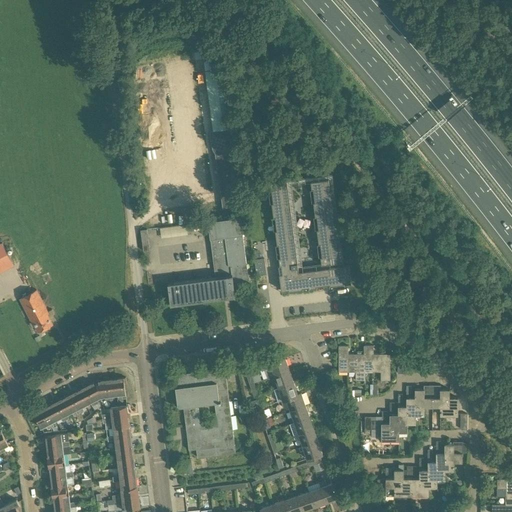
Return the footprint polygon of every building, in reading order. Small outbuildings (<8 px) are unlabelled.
[(216,56),(213,57),(203,58),(204,70),(212,130),(215,148),(223,208),(240,206),(234,156),(239,156),(238,146),(235,127),(227,67),(216,56)] [(328,179),(311,181),(312,189),(313,188),(315,202),(313,202),(315,216),(317,216),(318,229),(317,229),(319,243),(320,243),(322,256),(320,256),(321,264),(339,262),(328,179)] [(289,289),(289,290),(303,289),(303,287),(309,286),(309,288),(316,287),(316,285),(329,284),(330,285),(344,283),(344,282),(350,281),(348,265),(298,271),(287,180),(269,182),(270,190),(272,189),(273,202),(272,202),(273,217),(275,217),(277,230),(275,230),(277,244),(279,244),(280,257),(279,257),(280,265),(281,265),(282,273),(279,274),(280,285),(281,290),(289,289)] [(215,277),(168,283),(170,305),(235,296),(233,281),(248,279),(246,262),(242,234),(243,234),(240,217),(208,221),(215,277)] [(143,251),(148,250),(150,250),(147,229),(140,230),(143,251)] [(256,275),(266,274),(264,258),(254,259),(256,275)] [(52,309),(47,311),(36,290),(19,298),(31,322),(32,321),(38,332),(53,324),(49,317),(51,315),(54,321),(57,320),(52,309)] [(356,363),(356,354),(348,354),(348,345),(338,345),(339,372),(347,372),(347,363),(356,363)] [(381,363),(381,354),(373,354),(373,345),(364,345),(364,354),(364,372),(365,372),(372,372),(372,363),(381,363)] [(364,354),(356,354),(356,363),(347,363),(347,372),(355,372),(355,380),(365,380),(365,372),(364,372),(364,354)] [(372,363),(372,372),(380,372),(380,380),(390,380),(390,354),(381,354),(381,363),(372,363)] [(289,370),(285,358),(263,366),(267,378),(274,376),(289,370)] [(197,457),(235,452),(225,368),(174,375),(176,387),(175,387),(178,408),(183,407),(189,450),(196,449),(197,457)] [(293,382),(289,370),(274,376),(278,387),(293,382)] [(104,380),(95,381),(100,397),(105,396),(106,400),(109,400),(107,377),(104,377),(104,380)] [(110,377),(107,377),(109,400),(112,399),(112,395),(117,394),(115,378),(110,379),(110,377)] [(125,377),(115,378),(117,394),(122,394),(123,398),(126,397),(124,383),(126,383),(125,377)] [(87,382),(85,384),(95,404),(98,402),(96,399),(100,397),(95,381),(89,384),(87,382)] [(298,394),(293,382),(278,387),(283,399),(286,398),(298,394)] [(249,384),(254,396),(258,395),(254,383),(249,384)] [(83,387),(78,390),(86,404),(91,402),(93,405),(95,404),(85,384),(82,385),(83,387)] [(432,407),(440,407),(449,406),(449,397),(449,389),(440,389),(440,385),(434,385),(434,397),(432,397),(432,407)] [(432,407),(432,397),(429,397),(424,397),(424,389),(423,389),(415,389),(415,397),(415,407),(424,407),(432,407)] [(72,390),(70,391),(80,412),(83,410),(81,406),(86,404),(78,390),(74,392),(72,390)] [(68,395),(63,397),(71,412),(76,409),(78,413),(80,412),(70,391),(67,393),(68,395)] [(301,393),(298,394),(286,398),(290,410),(305,405),(301,393)] [(58,398),(55,399),(65,420),(68,418),(66,414),(71,412),(63,397),(59,400),(58,398)] [(407,415),(416,415),(424,415),(424,407),(415,407),(415,397),(406,397),(406,406),(407,415)] [(458,397),(449,397),(449,406),(440,407),(440,415),(458,415),(458,397)] [(53,402),(48,405),(56,419),(60,417),(62,421),(65,420),(55,399),(52,400),(53,402)] [(43,405),(40,407),(50,427),(53,426),(51,422),(56,419),(48,405),(44,407),(43,405)] [(102,415),(103,419),(128,416),(127,405),(110,407),(111,412),(108,412),(108,414),(102,415)] [(305,405),(290,410),(294,422),(309,417),(305,405)] [(398,406),(398,414),(398,423),(407,424),(416,424),(416,415),(407,415),(406,406),(398,406)] [(38,410),(33,413),(40,427),(45,425),(47,429),(50,427),(40,407),(37,408),(38,410)] [(407,432),(407,424),(398,423),(398,414),(389,414),(389,422),(390,432),(399,432),(407,432)] [(87,424),(97,422),(95,415),(87,420),(87,424)] [(130,426),(128,416),(103,419),(103,423),(105,423),(106,429),(113,428),(130,426)] [(376,429),(370,429),(365,429),(365,434),(371,434),(371,437),(381,437),(381,440),(399,441),(399,432),(390,432),(389,422),(382,422),(382,416),(375,416),(376,429)] [(314,428),(309,417),(294,422),(298,434),(314,428)] [(130,426),(113,428),(114,436),(108,437),(108,439),(131,436),(130,426)] [(298,434),(303,446),(318,440),(314,428),(298,434)] [(0,445),(3,452),(5,450),(10,448),(1,429),(0,429),(0,445)] [(61,434),(45,436),(46,446),(69,443),(69,441),(62,442),(61,434)] [(115,440),(116,448),(132,446),(131,436),(108,439),(108,441),(115,440)] [(275,442),(270,444),(274,453),(278,451),(278,450),(283,448),(280,440),(275,442)] [(322,452),(318,440),(303,446),(307,458),(322,452)] [(462,462),(462,452),(461,452),(461,441),(454,441),(454,444),(444,444),(444,452),(444,461),(454,462),(462,462)] [(69,443),(46,446),(47,456),(64,454),(63,446),(69,446),(69,443)] [(133,456),(132,446),(116,448),(117,456),(110,457),(110,459),(133,456)] [(444,452),(436,452),(436,461),(436,470),(445,470),(454,470),(454,462),(444,461),(444,452)] [(64,454),(47,456),(49,466),(65,464),(64,454)] [(135,466),(133,456),(110,459),(111,461),(117,460),(118,468),(135,466)] [(324,469),(322,462),(320,457),(311,461),(313,465),(314,465),(316,472),(324,469)] [(184,460),(186,474),(193,473),(191,459),(184,460)] [(436,461),(427,461),(427,469),(428,478),(437,479),(445,479),(445,470),(436,470),(436,461)] [(65,464),(49,466),(50,477),(73,474),(72,472),(70,472),(66,473),(65,464)] [(403,477),(403,469),(403,464),(398,464),(398,469),(395,469),(395,467),(385,467),(385,495),(394,496),(393,487),(403,487),(403,478),(403,477)] [(113,477),(113,479),(136,476),(135,466),(118,468),(119,476),(113,477)] [(437,487),(437,479),(428,478),(427,469),(419,469),(419,478),(419,487),(429,487),(437,487)] [(73,474),(50,477),(51,487),(67,485),(74,484),(73,476),(73,474)] [(137,486),(136,476),(113,479),(113,481),(120,480),(121,488),(137,486)] [(394,496),(411,496),(411,478),(403,478),(403,477),(403,478),(403,487),(393,487),(394,496)] [(419,478),(411,478),(411,496),(429,496),(429,487),(419,487),(419,478)] [(511,478),(497,479),(497,488),(505,488),(505,496),(511,495),(511,478)] [(338,498),(332,483),(327,485),(325,480),(319,482),(320,487),(325,502),(338,498)] [(67,485),(51,487),(52,497),(69,495),(67,485)] [(137,486),(121,488),(121,493),(119,493),(119,495),(109,496),(109,500),(113,499),(138,496),(137,486)] [(325,502),(320,487),(308,491),(314,506),(325,502)] [(297,495),(302,511),(314,506),(308,491),(297,495)] [(69,495),(52,497),(54,507),(76,504),(76,502),(70,503),(69,495)] [(298,511),(302,511),(297,495),(285,500),(289,511),(298,511)] [(138,496),(113,499),(109,500),(110,503),(114,503),(114,510),(140,507),(138,496)] [(17,499),(4,505),(6,511),(18,511),(17,508),(20,506),(17,499)] [(273,504),(275,511),(289,511),(285,500),(273,504)]
